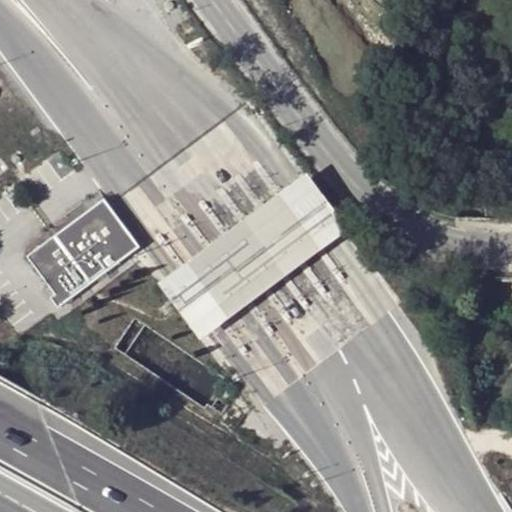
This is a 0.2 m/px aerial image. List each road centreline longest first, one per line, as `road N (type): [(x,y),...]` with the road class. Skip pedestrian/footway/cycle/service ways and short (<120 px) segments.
road 1 (motorway): [(0,17),(324,445),(360,511)]
road 2 (tertiary): [(511,246),(441,241),(382,209),(212,0)]
road 3 (motorway): [(472,511),(274,238)]
road 4 (motorway): [(274,238),(59,0)]
road 5 (motorway): [(383,511),(351,397),(274,238)]
road 6 (motorway): [(169,511),(0,416)]
